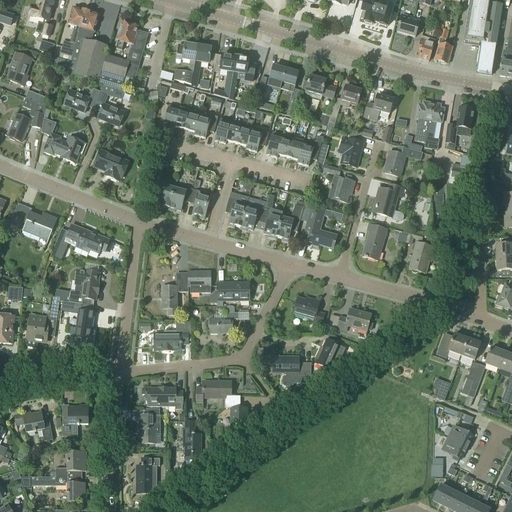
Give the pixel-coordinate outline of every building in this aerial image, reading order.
[(47,23),(53,3),(50,3),(47,3),(47,2),(41,0),(38,0),(36,9),(32,8),(29,18),(39,20),(35,34),(41,35),(41,37),(50,39),(53,27),(46,25),(47,23)] [(363,13),(360,20),(364,21),(363,23),(365,23),(364,24),(372,26),(372,25),(373,26),(374,23),(376,24),(382,0),(366,0),(365,3),(364,3),(361,13),(363,13)] [(382,0),(376,24),(378,24),(377,25),(379,25),(378,26),(386,28),(386,27),(387,27),(393,8),(390,7),(391,1),(388,0),(382,0)] [(470,0),(464,42),(482,44),(488,1),(481,0),(470,0)] [(488,1),(482,44),(477,74),(491,76),(501,6),(492,5),(493,2),(488,1)] [(71,64),(87,12),(86,12),(86,13),(81,11),(80,10),(77,9),(75,10),(73,9),(68,26),(75,28),(70,44),(64,42),(59,60),(71,64)] [(0,23),(10,27),(14,18),(0,12),(0,23)] [(87,12),(71,64),(96,71),(101,73),(108,48),(86,41),(89,32),(95,33),(99,17),(97,16),(97,15),(94,14),(92,15),(87,13),(87,12)] [(397,34),(415,39),(419,23),(410,20),(410,19),(402,16),(397,34)] [(135,81),(148,36),(137,32),(139,25),(132,23),(131,26),(122,23),(117,42),(119,42),(116,50),(122,52),(125,44),(132,47),(128,63),(107,57),(102,73),(101,73),(96,71),(71,64),(59,60),(55,59),(53,70),(74,77),(98,83),(98,84),(121,91),(125,92),(144,94),(144,91),(122,87),(124,79),(125,80),(125,78),(135,81)] [(452,49),(443,47),(445,41),(446,41),(449,32),(441,30),(439,39),(440,39),(438,45),(439,46),(434,62),(447,66),(452,49)] [(369,31),(366,43),(372,44),(375,32),(369,31)] [(421,38),(417,54),(420,55),(419,61),(429,63),(434,45),(435,42),(421,38)] [(38,52),(52,56),(55,46),(41,42),(38,52)] [(198,47),(185,45),(185,47),(179,46),(177,56),(183,57),(183,61),(189,62),(188,73),(174,71),(173,81),(192,86),(191,87),(192,87),(198,47)] [(215,66),(217,56),(211,55),(212,49),(210,49),(210,47),(205,46),(205,48),(198,47),(192,87),(196,88),(199,70),(200,70),(201,64),(215,66)] [(501,61),(498,77),(508,79),(511,58),(511,51),(508,51),(506,62),(501,61)] [(22,87),(31,61),(15,55),(12,66),(13,66),(7,81),(22,87)] [(223,56),(223,57),(217,56),(215,66),(214,73),(220,74),(221,72),(227,73),(226,79),(227,79),(225,92),(224,99),(229,101),(236,58),(230,57),(225,56),(223,56)] [(236,58),(229,101),(233,102),(234,93),(236,80),(238,80),(239,74),(246,76),(245,82),(252,83),(255,67),(248,66),(249,60),(247,60),(247,58),(242,57),(242,58),(242,59),(236,58)] [(283,84),(287,70),(287,68),(279,65),(278,70),(273,69),(270,80),(271,81),(269,88),(279,91),(280,90),(281,91),(283,84)] [(292,118),(299,91),(294,90),(298,76),(294,75),(295,72),(287,70),(281,91),(292,94),(286,117),(292,118)] [(171,82),(173,75),(161,72),(159,79),(171,82)] [(326,82),(310,77),(308,84),(304,83),(302,92),(304,92),(304,94),(311,99),(320,101),(321,97),(333,100),(336,89),(325,86),(326,82)] [(260,81),(258,88),(257,88),(252,107),(258,108),(257,109),(273,113),(274,107),(261,104),(265,90),(264,89),(267,80),(261,78),(260,81)] [(170,90),(184,94),(185,88),(172,84),(170,90)] [(122,101),(124,93),(103,87),(101,93),(101,94),(94,110),(101,113),(98,120),(119,128),(125,114),(104,106),(108,97),(122,101)] [(346,87),(342,101),(341,102),(357,106),(361,92),(346,87)] [(101,94),(101,93),(94,91),(90,100),(70,92),(64,106),(85,114),(88,107),(94,110),(101,94)] [(25,100),(36,104),(36,105),(45,109),(47,99),(28,92),(25,100)] [(389,116),(393,101),(377,96),(375,106),(368,104),(364,119),(377,122),(379,113),(389,116)] [(335,99),(330,119),(327,128),(330,128),(330,129),(333,130),(341,101),(335,99)] [(17,116),(8,138),(9,138),(9,140),(15,142),(16,141),(22,143),(29,126),(32,127),(41,130),(43,120),(45,110),(45,109),(36,105),(36,104),(25,100),(22,108),(31,111),(28,117),(25,115),(23,119),(17,116)] [(418,120),(414,143),(425,145),(425,140),(431,105),(423,103),(422,109),(418,109),(416,120),(418,120)] [(245,113),(247,106),(239,104),(238,111),(245,113)] [(425,145),(424,151),(437,153),(439,142),(433,141),(436,124),(441,125),(443,113),(439,113),(440,106),(431,105),(425,140),(425,145)] [(174,132),(175,129),(174,129),(179,113),(180,109),(180,108),(180,109),(169,106),(163,129),(174,132)] [(258,108),(252,107),(247,106),(245,113),(255,115),(257,108),(257,109),(258,108)] [(181,130),(181,131),(185,132),(189,116),(190,111),(180,109),(179,113),(174,129),(175,129),(181,130)] [(448,151),(454,153),(456,137),(461,138),(462,129),(471,131),(474,112),(472,111),(472,109),(467,109),(466,111),(459,110),(456,128),(448,127),(445,145),(449,146),(448,151)] [(152,122),(155,113),(147,111),(145,120),(152,122)] [(189,133),(195,134),(201,114),(190,111),(189,116),(185,132),(189,133)] [(205,140),(207,133),(213,134),(218,119),(201,114),(195,134),(194,137),(205,140)] [(330,119),(329,119),(323,117),(320,126),(327,128),(327,127),(327,128),(330,119)] [(75,165),(84,144),(70,139),(67,145),(59,142),(60,139),(52,136),(56,125),(47,121),(44,120),(42,134),(50,138),(44,152),(53,156),(54,154),(62,157),(61,159),(75,165)] [(225,146),(226,143),(231,123),(220,120),(214,143),(225,146)] [(232,144),(232,145),(236,146),(242,126),(231,123),(226,143),(232,144)] [(240,147),(246,148),(247,148),(252,129),(242,126),(236,146),(240,147)] [(265,148),(269,135),(262,133),(263,132),(252,129),(247,148),(246,148),(246,151),(257,154),(259,147),(265,148)] [(373,133),(359,129),(357,136),(371,140),(373,133)] [(388,145),(392,130),(385,129),(381,144),(388,145)] [(277,160),(278,157),(277,157),(282,141),(281,141),(282,137),(283,136),(272,133),(266,156),(277,160)] [(356,170),(363,144),(355,142),(357,137),(344,133),(339,151),(344,152),(340,165),(356,170)] [(284,158),(288,160),(293,140),(282,137),(281,141),(282,141),(277,157),(278,157),(284,158)] [(403,149),(421,153),(422,148),(410,145),(412,138),(406,137),(403,149)] [(298,162),(297,165),(308,168),(310,160),(317,162),(322,144),(323,139),(317,138),(316,142),(315,142),(314,145),(304,143),(298,162)] [(293,139),(293,140),(288,160),(292,161),(292,160),(298,162),(304,143),(303,143),(304,142),(293,139)] [(421,153),(403,149),(400,148),(397,156),(389,153),(383,175),(400,179),(406,158),(421,162),(423,154),(421,153)] [(122,180),(129,164),(100,152),(93,168),(106,173),(105,177),(119,183),(120,179),(122,180)] [(462,157),(460,167),(473,170),(475,159),(462,157)] [(318,165),(325,167),(326,163),(324,160),(318,159),(317,164),(318,165)] [(341,171),(325,167),(318,165),(316,172),(339,178),(341,171)] [(464,182),(466,171),(452,168),(450,179),(464,182)] [(352,194),(354,183),(334,178),(328,200),(347,204),(350,193),(352,194)] [(160,196),(156,208),(162,210),(163,208),(169,210),(175,186),(157,181),(153,195),(160,196)] [(195,206),(192,216),(194,216),(194,217),(200,218),(200,220),(204,221),(211,196),(196,192),(196,189),(199,189),(200,184),(199,182),(196,181),(193,191),(189,204),(195,206)] [(245,184),(244,190),(250,192),(252,186),(245,184)] [(169,210),(169,211),(175,213),(175,211),(181,213),(183,203),(189,204),(193,191),(175,186),(169,210)] [(379,197),(374,215),(392,219),(391,220),(399,222),(401,222),(402,220),(403,218),(403,216),(401,215),(394,212),(397,198),(402,199),(404,191),(389,187),(388,192),(379,190),(377,197),(379,197)] [(242,202),(243,198),(225,194),(224,199),(242,202)] [(241,229),(240,231),(246,232),(247,231),(253,232),(255,222),(261,224),(265,210),(266,204),(249,199),(247,206),(241,229)] [(231,216),(228,228),(234,229),(235,227),(241,229),(247,206),(229,201),(225,214),(231,216)] [(52,232),(57,221),(48,218),(47,222),(30,215),(32,211),(18,205),(10,223),(24,229),(22,232),(40,239),(41,237),(49,240),(52,232)] [(282,240),(282,242),(288,244),(291,232),(297,234),(304,209),(296,207),(296,206),(291,218),(282,215),(276,239),(282,240)] [(312,208),(303,242),(326,248),(334,251),(335,248),(338,238),(317,232),(321,217),(342,223),(344,217),(327,212),(312,208)] [(267,225),(264,235),(270,237),(270,239),(275,240),(276,239),(282,215),(265,210),(261,224),(267,225)] [(369,233),(365,248),(365,251),(363,250),(361,257),(363,257),(362,258),(378,263),(387,231),(369,226),(367,232),(369,233)] [(61,231),(57,241),(64,244),(76,248),(83,251),(84,249),(99,255),(100,252),(105,253),(107,248),(109,244),(104,242),(96,239),(96,237),(71,227),(68,234),(61,231)] [(407,238),(405,244),(412,246),(413,240),(422,243),(423,239),(431,241),(430,241),(434,242),(435,240),(408,233),(407,238)] [(405,244),(407,238),(399,236),(398,242),(405,244)] [(505,247),(496,247),(496,259),(511,258),(511,239),(505,239),(505,247)] [(416,244),(409,271),(412,272),(411,273),(413,274),(416,275),(417,274),(418,273),(426,275),(433,249),(416,244)] [(510,278),(511,278),(511,258),(496,259),(497,272),(510,272),(510,278)] [(82,289),(81,294),(70,292),(70,296),(61,295),(60,303),(63,304),(91,308),(92,302),(96,302),(100,275),(84,273),(76,272),(74,288),(82,289)] [(183,276),(183,294),(189,294),(189,288),(190,288),(190,295),(210,295),(210,288),(211,288),(211,274),(188,274),(188,275),(183,276)] [(177,294),(182,294),(183,276),(176,276),(176,288),(162,288),(163,311),(169,311),(169,318),(177,317),(177,294)] [(509,310),(511,303),(511,302),(511,282),(508,289),(504,287),(500,299),(497,298),(494,306),(502,309),(502,308),(509,310)] [(249,284),(217,285),(217,303),(222,303),(249,302),(249,293),(252,293),(252,286),(249,287),(249,284)] [(22,303),(23,290),(9,288),(8,302),(22,303)] [(59,310),(60,303),(61,295),(60,295),(60,299),(51,298),(48,320),(49,321),(48,327),(47,327),(47,329),(45,329),(46,320),(30,317),(28,326),(29,326),(27,341),(27,340),(26,346),(28,348),(34,349),(36,347),(37,342),(45,344),(47,335),(55,336),(59,310)] [(321,328),(324,316),(317,314),(320,303),(307,300),(306,302),(298,300),(294,315),(315,321),(314,326),(321,328)] [(63,304),(62,312),(67,313),(78,315),(75,339),(78,339),(77,343),(92,345),(94,333),(91,333),(94,314),(90,313),(91,308),(63,304)] [(367,333),(368,332),(371,333),(373,324),(370,323),(372,317),(350,311),(347,321),(340,319),(337,330),(347,333),(348,328),(367,333)] [(2,314),(1,317),(0,316),(0,344),(12,346),(14,318),(7,317),(7,314),(2,314)] [(240,321),(240,315),(227,315),(227,321),(218,321),(210,320),(210,321),(207,321),(205,323),(204,327),(207,330),(210,330),(210,335),(232,335),(232,321),(240,321)] [(154,337),(151,337),(151,345),(154,345),(154,351),(163,351),(163,353),(171,353),(171,351),(180,351),(180,346),(188,346),(188,343),(191,343),(190,324),(176,324),(176,335),(154,336),(154,337)] [(444,336),(436,357),(445,361),(448,352),(460,357),(467,340),(453,335),(452,339),(446,337),(444,336)] [(473,362),(479,345),(467,340),(460,357),(461,357),(473,362)] [(319,351),(314,360),(317,362),(316,365),(329,371),(335,374),(346,351),(341,348),(327,341),(321,353),(319,351)] [(484,365),(498,371),(504,354),(490,349),(484,365)] [(511,357),(504,354),(498,371),(500,371),(511,376),(511,375),(511,354),(511,357)] [(305,377),(305,365),(299,365),(299,359),(272,359),(272,374),(285,374),(285,377),(284,377),(282,379),(282,386),(285,388),(292,388),(293,387),(293,385),(304,385),(304,377),(305,377)] [(472,383),(478,366),(473,364),(467,381),(472,383)] [(470,409),(473,400),(485,368),(478,366),(472,383),(473,383),(467,398),(464,406),(470,409)] [(434,399),(444,402),(450,386),(436,381),(432,391),(436,392),(434,399)] [(202,400),(224,401),(224,398),(230,398),(231,384),(202,384),(202,391),(196,391),(196,405),(202,405),(202,400)] [(182,406),(182,395),(176,395),(176,391),(147,391),(147,405),(147,409),(175,409),(175,412),(182,412),(182,406)] [(281,398),(281,405),(302,405),(302,396),(287,396),(285,398),(281,398)] [(247,435),(247,410),(240,410),(240,398),(230,398),(224,398),(224,401),(224,410),(230,410),(230,434),(247,435)] [(484,409),(486,404),(481,402),(477,413),(482,415),(484,409)] [(62,438),(62,445),(71,445),(71,438),(72,438),(72,426),(88,426),(88,409),(69,409),(69,410),(62,410),(62,438)] [(456,420),(458,414),(445,409),(443,415),(456,420)] [(485,409),(482,416),(500,422),(502,416),(485,409)] [(141,417),(141,445),(155,446),(155,436),(160,436),(161,428),(155,428),(155,418),(159,418),(159,411),(147,411),(146,417),(141,417)] [(44,443),(53,441),(48,415),(42,416),(41,414),(14,419),(16,427),(24,426),(26,434),(42,431),(44,443)] [(53,420),(55,429),(62,428),(61,419),(53,420)] [(185,431),(183,431),(183,449),(185,449),(185,462),(186,462),(186,466),(189,469),(193,469),(197,466),(197,462),(200,462),(200,436),(194,436),(194,424),(185,424),(185,431)] [(454,428),(448,440),(467,450),(470,445),(469,444),(472,437),(454,428)] [(0,457),(9,461),(12,456),(10,455),(10,454),(6,453),(7,450),(0,446),(0,435),(2,430),(0,429),(0,457)] [(465,454),(467,450),(448,440),(442,452),(461,461),(464,454),(465,454)] [(56,473),(55,479),(82,479),(82,475),(84,475),(85,454),(67,454),(67,470),(56,470),(56,473)] [(0,462),(8,465),(9,461),(0,457),(0,462)] [(137,468),(137,495),(152,495),(156,495),(156,468),(159,468),(159,460),(142,460),(142,468),(137,468)] [(82,479),(55,479),(32,479),(32,478),(20,479),(23,491),(30,491),(31,490),(31,488),(55,488),(67,488),(67,504),(84,504),(85,483),(82,483),(82,479)] [(443,508),(451,492),(440,487),(438,491),(437,494),(436,495),(435,497),(432,503),(443,508)] [(452,511),(460,497),(456,495),(451,492),(443,508),(448,511),(450,511),(452,511)] [(464,511),(470,502),(460,497),(452,511),(464,511)] [(476,511),(479,507),(470,502),(464,511),(476,511)]
